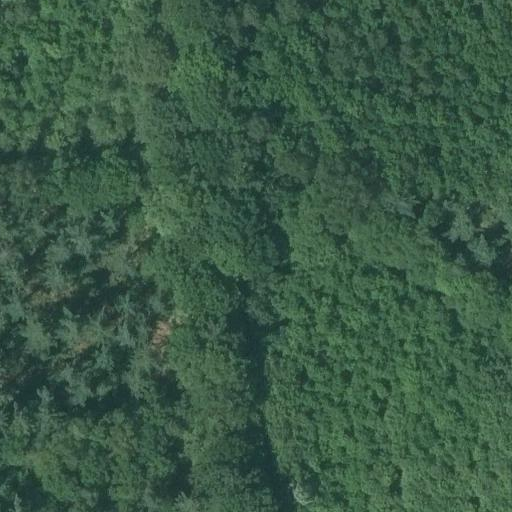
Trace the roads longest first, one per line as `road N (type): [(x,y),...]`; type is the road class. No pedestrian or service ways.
road 1 (unclassified): [(241,511),(151,0)]
road 2 (track): [(200,281),(314,220),(382,205),(511,203)]
